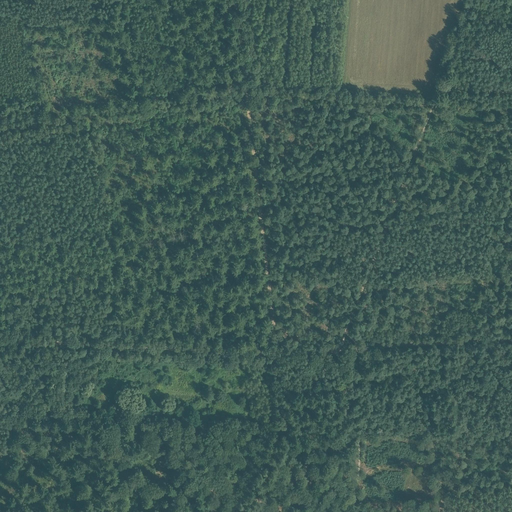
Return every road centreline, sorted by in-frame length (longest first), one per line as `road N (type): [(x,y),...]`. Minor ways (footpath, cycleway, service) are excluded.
road 1 (track): [(278,348),(0,338)]
road 2 (track): [(278,348),(246,89)]
road 3 (track): [(350,327),(433,103)]
road 4 (track): [(117,343),(110,203),(88,113)]
road 5 (track): [(41,118),(246,89)]
road 6 (track): [(246,89),(433,103)]
road 7 (track): [(255,511),(285,436),(278,348)]
road 8 (track): [(357,478),(400,465),(458,486),(511,480)]
road 9 (track): [(511,339),(359,347)]
road 10 (track): [(0,17),(26,25),(41,118)]
